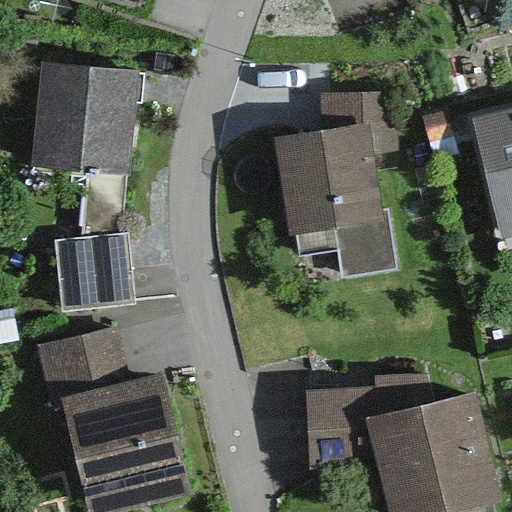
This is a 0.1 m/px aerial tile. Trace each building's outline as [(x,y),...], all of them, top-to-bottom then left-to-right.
[(98,0),(151,22),(160,0),(98,0)] [(143,71),(43,59),(31,158),(132,170),(142,81),(143,71)] [(321,118),(275,127),(294,228),(335,220),(346,280),(402,269),(372,109),(321,118)] [(511,118),(474,127),(497,234),(511,230),(511,118)] [(133,245),(55,250),(59,310),(136,306),(133,245)] [(115,384),(65,396),(93,511),(108,511),(191,492),(163,373),(115,384)] [(377,383),(309,386),(314,463),(380,466),(390,511),(423,511),(502,494),(473,382),(422,393),(377,383)]
